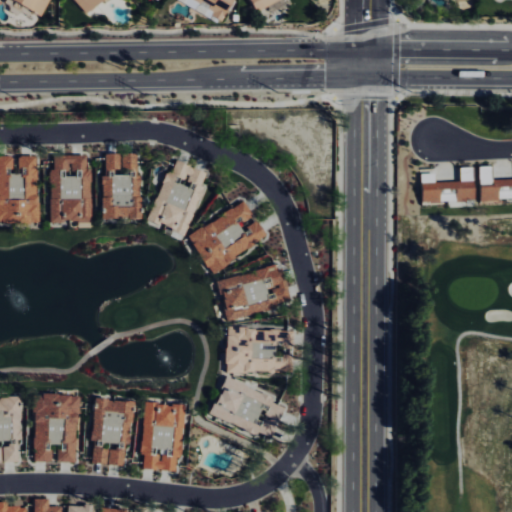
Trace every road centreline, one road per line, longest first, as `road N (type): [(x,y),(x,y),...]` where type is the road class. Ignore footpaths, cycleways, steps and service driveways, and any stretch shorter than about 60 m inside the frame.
road 1 (residential): [(295,463),(311,426),(315,309),(282,195),(242,161),(175,135),(0,134)]
road 2 (secondary): [(0,83),(369,76)]
road 3 (secondary): [(368,51),(0,51)]
road 4 (secondary): [(368,199),(367,511)]
road 5 (residential): [(0,484),(136,487),(193,498),(247,494),(295,463)]
road 6 (secondary): [(368,21),(368,199)]
road 7 (secondary): [(511,51),(368,51)]
road 8 (secondary): [(369,76),(511,77)]
